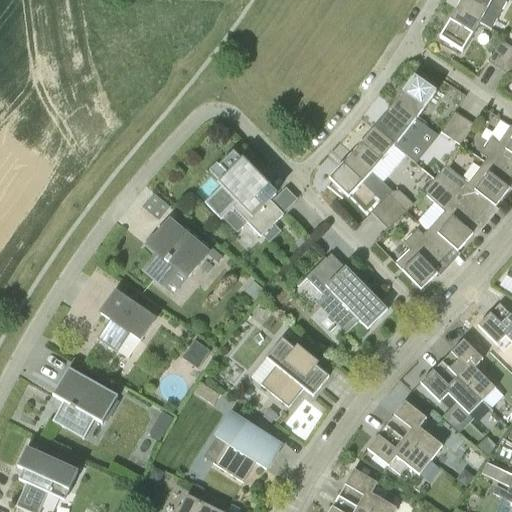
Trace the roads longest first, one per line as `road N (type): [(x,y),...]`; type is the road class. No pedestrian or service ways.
road 1 (residential): [(0,396),(95,236),(193,119),(225,118),(294,188)]
road 2 (residential): [(291,511),(356,413),(434,328)]
road 3 (residential): [(294,188),(434,328)]
road 4 (residential): [(407,44),(294,188)]
road 5 (residential): [(407,44),(511,118)]
